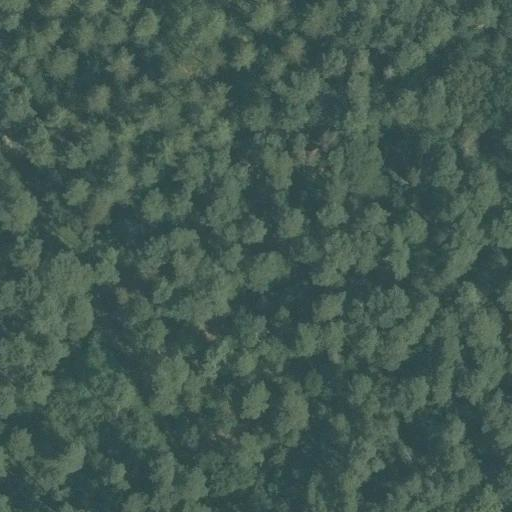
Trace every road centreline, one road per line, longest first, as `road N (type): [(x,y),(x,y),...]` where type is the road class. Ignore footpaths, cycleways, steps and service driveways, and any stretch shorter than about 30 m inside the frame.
road 1 (track): [(216,511),(0,125)]
road 2 (track): [(67,247),(244,137),(292,96),(327,47),(340,0)]
